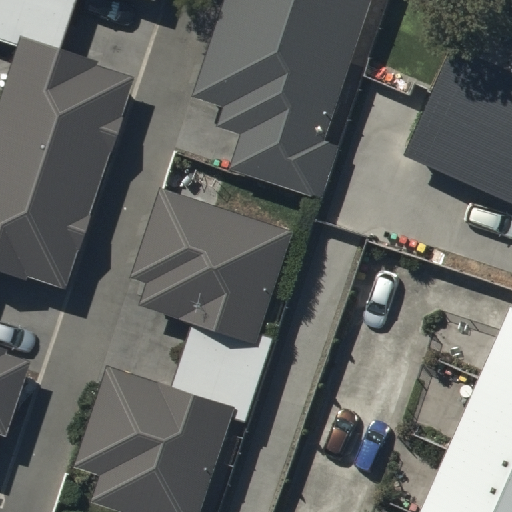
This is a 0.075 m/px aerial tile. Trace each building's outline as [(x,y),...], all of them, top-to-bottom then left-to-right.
[(0,0),(0,37),(25,46),(57,56),(75,0),(0,0)] [(368,0),(234,0),(205,90),(229,98),(223,118),(249,127),(237,164),(318,191),(333,147),(322,143),(368,0)] [(25,46),(0,123),(0,147),(95,178),(127,79),(57,56),(25,46)] [(511,74),(466,54),(447,94),(420,153),(511,195),(511,74)] [(95,178),(0,147),(0,261),(62,281),(95,178)] [(292,232),(168,190),(140,271),(159,278),(151,299),(201,316),(256,335),(292,232)] [(256,335),(201,316),(176,389),(235,410),(243,413),(269,340),(256,335)] [(511,328),(510,332),(488,382),(511,392),(511,328)] [(0,358),(0,427),(1,428),(23,366),(0,358)] [(198,511),(235,410),(176,389),(117,369),(83,465),(115,476),(107,498),(147,511),(198,511)] [(511,392),(488,382),(456,452),(511,477),(511,392)] [(511,511),(511,477),(456,452),(429,511),(511,511)]
